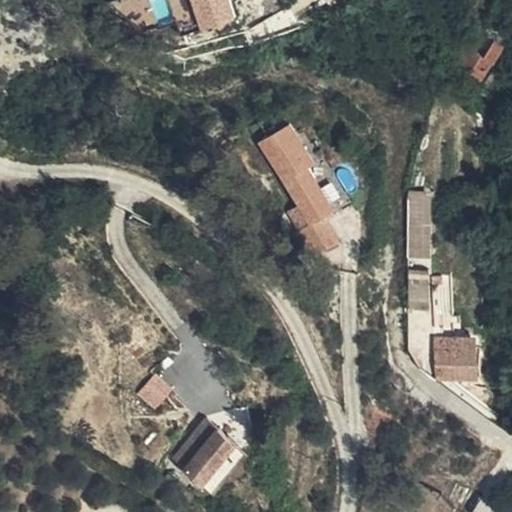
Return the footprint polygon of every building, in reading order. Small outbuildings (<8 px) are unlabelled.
[(228,0),(190,0),(200,31),(234,21),(228,0)] [(470,47),(456,62),(466,71),(480,56),(470,47)] [(303,217),(316,208),(325,202),(295,160),(302,156),(273,116),(246,139),(303,217)] [(398,263),(418,263),(417,205),(398,206),(398,263)] [(309,250),(334,234),(316,208),(303,217),(292,225),(309,250)] [(409,279),(408,293),(427,293),(427,279),(409,279)] [(430,345),(437,388),(472,382),(468,351),(449,353),(448,344),(430,345)] [(173,388),(155,374),(138,395),(156,409),(173,388)] [(203,485),(233,448),(209,427),(177,463),(203,485)] [(244,511),(266,511),(268,511),(264,499),(243,505),(244,511)]
